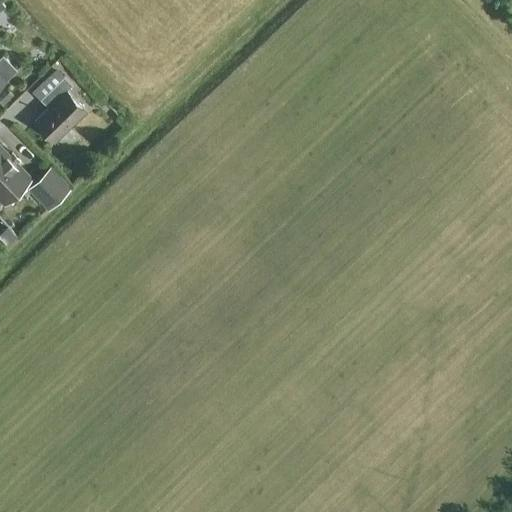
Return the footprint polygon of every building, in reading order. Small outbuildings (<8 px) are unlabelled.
[(0,84),(6,80),(5,79),(16,69),(2,55),(0,57),(0,84)] [(64,74),(45,93),(54,101),(35,120),(55,140),(86,109),(66,89),(72,83),(64,74)] [(0,99),(3,103),(13,93),(8,88),(0,95),(0,99)] [(0,194),(5,200),(29,176),(0,145),(0,194)] [(51,165),(28,188),(47,207),(47,208),(71,186),(70,185),(51,165)] [(0,235),(7,242),(15,234),(7,226),(0,232),(0,235)]
